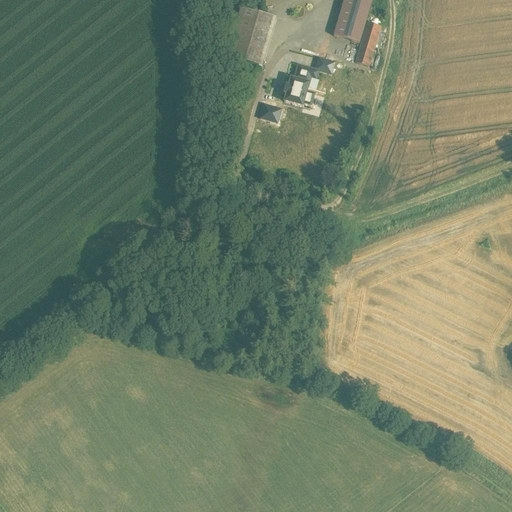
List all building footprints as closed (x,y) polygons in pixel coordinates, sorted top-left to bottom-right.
[(367,1),(365,0),(345,0),(338,27),(358,33),(367,1)] [(265,16),(242,9),(228,58),(258,67),(272,18),(265,16)] [(272,18),(258,67),(262,68),(276,19),(272,18)] [(380,28),(368,25),(356,65),(368,68),(380,28)] [(308,92),(337,100),(338,95),(344,72),(346,68),(318,60),(293,53),(282,92),(283,92),(285,85),(308,92)] [(358,76),(344,72),(338,95),(352,99),(358,76)] [(305,103),(308,92),(285,85),(283,92),(282,92),(277,90),(276,94),(270,113),(305,123),(310,105),(305,103)] [(328,163),(308,159),(306,173),(325,176),(328,163)]
